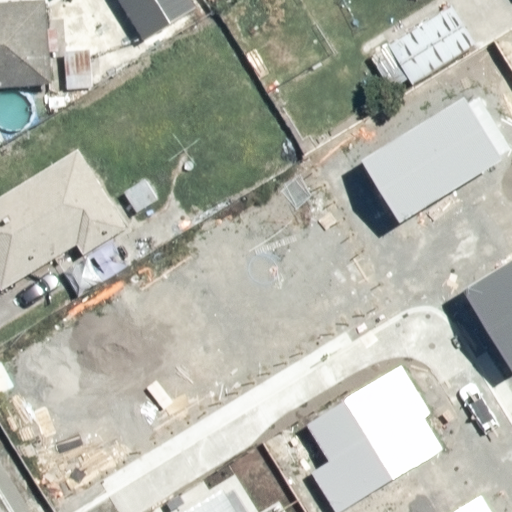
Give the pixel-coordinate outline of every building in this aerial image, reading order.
[(199,10),(193,0),(118,0),(144,43),(199,10)] [(511,0),(463,0),(397,41),(416,83),(511,26),(511,0)] [(49,3),(0,6),(0,93),(56,88),(49,3)] [(464,97),(361,160),(398,221),(502,159),(464,97)] [(83,152),(0,200),(0,287),(3,292),(79,250),(86,257),(130,232),(83,152)] [(511,259),(463,290),(511,370),(511,259)] [(149,315),(128,282),(41,337),(108,444),(188,394),(167,359),(191,344),(166,305),(149,315)] [(274,370),(244,324),(203,350),(234,396),(274,370)] [(396,371),(309,423),(331,459),(311,472),(335,511),(337,511),(443,448),(396,371)] [(236,511),(221,488),(182,511),(236,511)] [(481,511),(475,501),(456,511),(481,511)]
